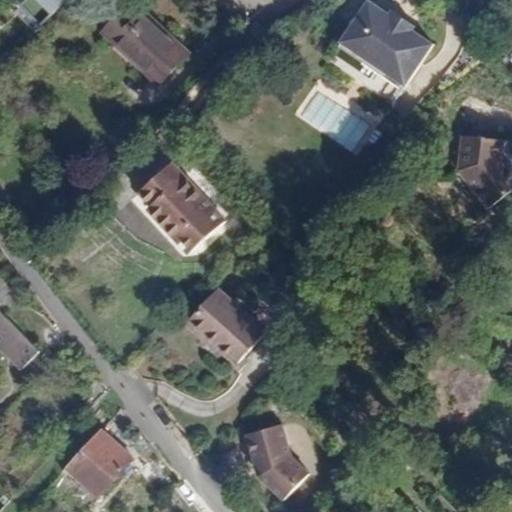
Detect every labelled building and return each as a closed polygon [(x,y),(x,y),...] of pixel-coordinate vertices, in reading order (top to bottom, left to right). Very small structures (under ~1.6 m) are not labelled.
[(407,82),(436,42),(418,28),(391,10),(377,0),(370,0),(344,37),(365,51),(366,58),(380,69),(387,67),(407,82)] [(192,49),(147,6),(142,11),(131,2),(106,28),(117,40),(120,37),(138,55),(132,63),(156,86),(192,49)] [(420,25),(394,6),(391,10),(418,28),(420,25)] [(335,102),(318,126),(355,152),(372,129),(335,102)] [(467,170),(488,198),(508,176),(511,172),(511,160),(507,154),(509,142),(467,136),(466,145),(479,158),(467,170)] [(464,165),(467,170),(479,158),(466,145),(464,165)] [(227,218),(172,160),(141,189),(153,202),(150,205),(178,236),(181,232),(196,247),(227,218)] [(511,172),(508,176),(488,198),(493,205),(511,190),(511,172)] [(194,316),(211,332),(215,326),(228,339),(246,355),(269,329),(223,286),(194,316)] [(474,302),(462,292),(446,312),(458,322),(474,302)] [(510,295),(487,292),(482,335),(504,337),(505,330),(511,331),(511,314),(508,314),(510,295)] [(0,310),(0,350),(21,371),(41,350),(0,310)] [(215,326),(211,332),(224,344),(228,339),(215,326)] [(302,446),(295,414),(260,420),(268,464),(293,489),(319,464),(302,446)] [(127,461),(96,433),(65,466),(97,495),(127,461)]
